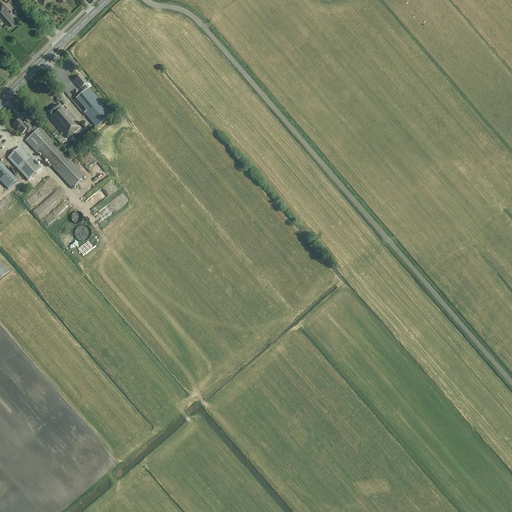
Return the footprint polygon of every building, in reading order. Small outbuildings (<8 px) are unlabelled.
[(0,17),(9,27),(17,20),(13,15),(13,14),(11,12),(9,13),(7,10),(8,9),(2,3),(0,4),(0,6),(0,17)] [(81,76),(74,81),(80,89),(81,89),(84,93),(76,99),(86,112),(84,114),(96,128),(111,115),(88,89),(85,85),(87,84),(81,76)] [(68,138),(80,128),(77,124),(75,126),(72,122),(73,120),(65,111),(64,112),(57,104),(48,112),(52,117),(50,118),(68,138)] [(25,131),(26,132),(30,137),(27,140),(26,141),(37,153),(38,152),(58,173),(72,189),(85,177),(70,161),(40,129),(39,129),(36,126),(34,127),(32,129),(27,124),(24,126),(19,120),(13,125),(22,134),(25,131)] [(12,154),(8,159),(9,160),(20,172),(28,181),(41,169),(29,156),(28,156),(20,147),(12,154)] [(0,180),(0,181),(5,186),(8,189),(17,181),(14,177),(0,162),(0,180)] [(77,225),(78,225),(79,224),(80,224),(81,223),(82,222),(83,221),(83,220),(83,219),(83,218),(83,217),(83,216),(82,215),(82,214),(81,214),(80,213),(79,213),(78,213),(77,213),(76,213),(75,213),(74,213),(74,214),(73,214),(73,215),(72,215),(72,216),(71,217),(71,218),(71,219),(71,220),(72,221),(72,222),(73,222),(73,223),(74,224),(75,224),(76,224),(76,225),(77,225)] [(0,281),(9,273),(0,262),(0,281)]
